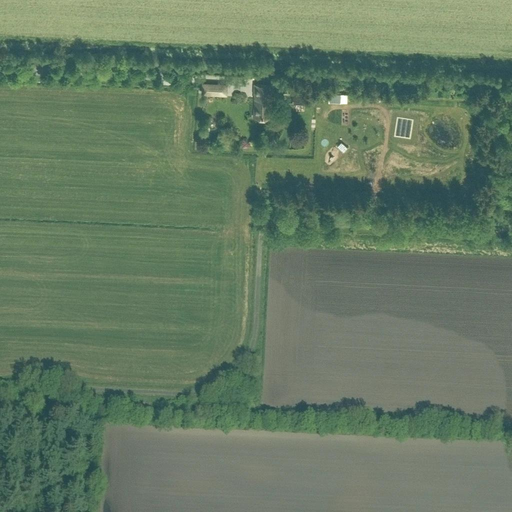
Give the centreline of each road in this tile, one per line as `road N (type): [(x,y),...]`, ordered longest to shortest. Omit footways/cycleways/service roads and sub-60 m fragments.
road 1 (track): [(511,82),(0,58)]
road 2 (track): [(0,69),(209,79)]
